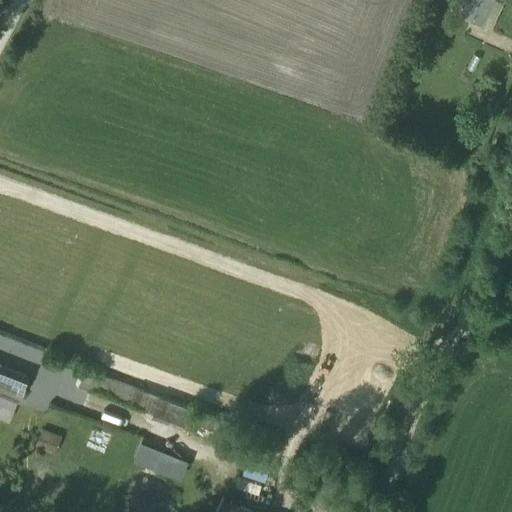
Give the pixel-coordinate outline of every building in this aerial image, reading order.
[(465,0),(459,15),(491,29),(504,0),(465,0)] [(29,375),(0,364),(0,392),(20,400),(29,375)] [(155,391),(87,367),(79,388),(147,412),(146,416),(182,429),(191,404),(155,391)] [(198,412),(193,423),(229,437),(234,425),(198,412)] [(188,460),(142,444),(135,461),(182,477),(188,460)] [(256,504),(267,475),(245,467),(234,496),(256,504)]
